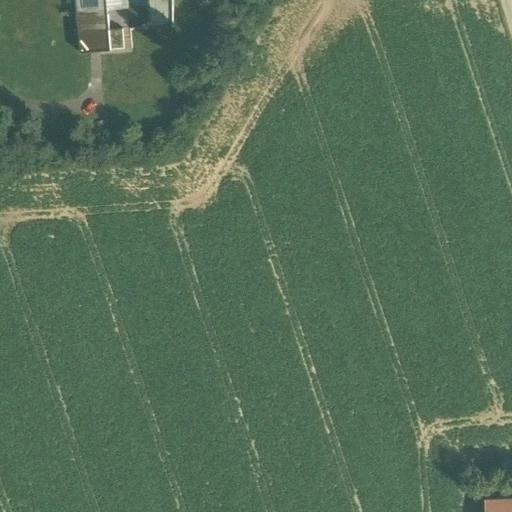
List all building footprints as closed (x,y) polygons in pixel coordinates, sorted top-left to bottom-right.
[(76,0),(77,11),(107,9),(105,0),(76,0)] [(150,0),(150,27),(172,25),(172,0),(150,0)] [(107,9),(77,11),(81,52),(109,50),(108,30),(107,9)] [(150,27),(108,30),(109,50),(172,45),(172,25),(150,27)] [(511,511),(511,497),(485,499),(485,511),(511,511)]
